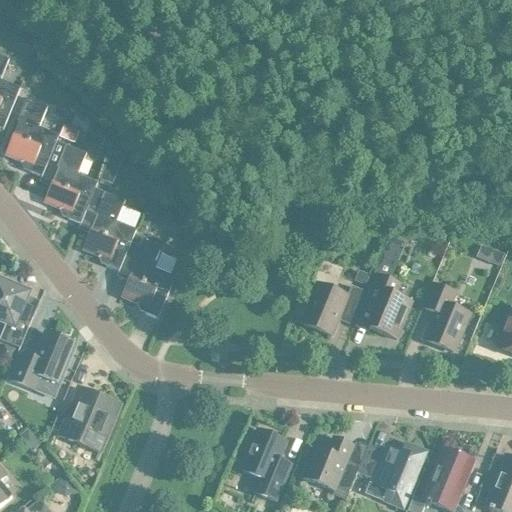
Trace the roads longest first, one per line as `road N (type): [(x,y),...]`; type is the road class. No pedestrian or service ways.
road 1 (residential): [(511,405),(174,383),(120,359),(0,219)]
road 2 (unknown): [(222,312),(227,383),(179,511)]
